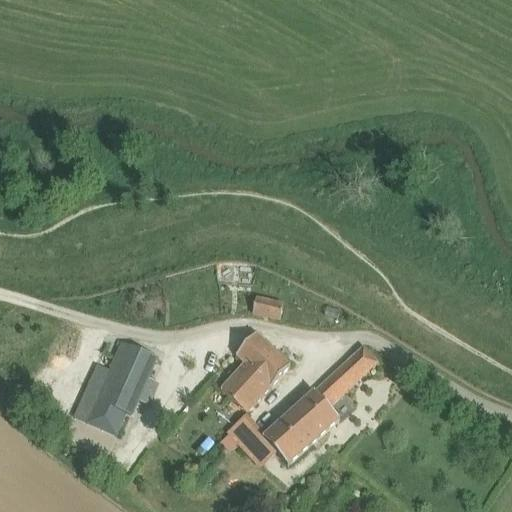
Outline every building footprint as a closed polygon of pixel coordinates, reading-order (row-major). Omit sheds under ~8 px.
[(257,300),(254,315),(281,321),(284,307),(257,300)] [(244,369),(270,392),(291,368),(257,336),(238,357),(247,365),(244,369)] [(124,345),(111,375),(97,368),(84,398),(110,410),(131,419),(133,419),(159,360),(124,345)] [(379,365),(365,349),(290,417),(315,444),(341,421),(330,409),(379,365)] [(270,392),(244,369),(223,394),(248,416),(270,392)] [(279,456),(289,467),(315,444),(290,417),(264,440),(279,456)]
